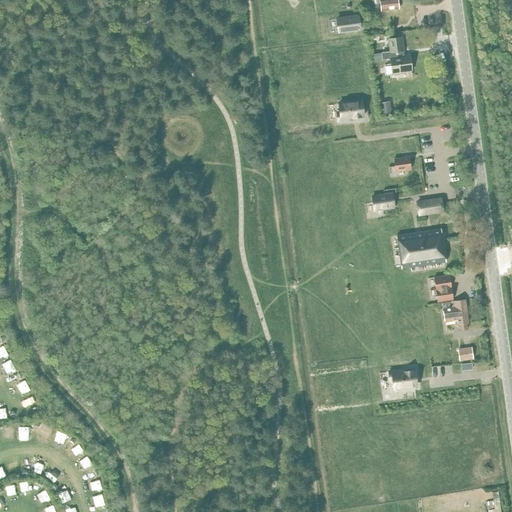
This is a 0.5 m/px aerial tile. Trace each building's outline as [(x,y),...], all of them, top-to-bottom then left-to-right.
[(397,0),(380,0),(381,11),(399,8),(397,0)] [(357,15),(337,18),(338,32),(359,29),(357,15)] [(389,52),(381,53),(382,59),(389,59),(392,75),(405,74),(404,71),(412,71),(410,55),(404,56),(401,37),(387,39),(389,52)] [(340,111),(341,120),(364,117),(362,102),(350,104),(350,102),(336,103),(337,112),(340,111)] [(389,102),(381,104),(383,114),(391,113),(389,102)] [(409,157),(393,159),(395,171),(411,169),(409,157)] [(386,194),(372,197),(374,210),(394,207),(392,192),(386,193),(386,194)] [(442,199),(418,202),(419,214),(443,211),(442,199)] [(440,229),(396,236),(401,268),(445,261),(440,229)] [(434,277),(435,289),(450,287),(449,275),(434,277)] [(450,287),(435,289),(437,301),(452,299),(450,287)] [(465,300),(442,303),(444,322),(456,321),(457,328),(459,327),(459,330),(467,329),(466,324),(468,324),(465,300)] [(471,349),(457,350),(459,361),(473,359),(471,349)] [(392,380),(393,388),(416,386),(414,370),(402,372),(402,370),(389,371),(389,380),(392,380)]
